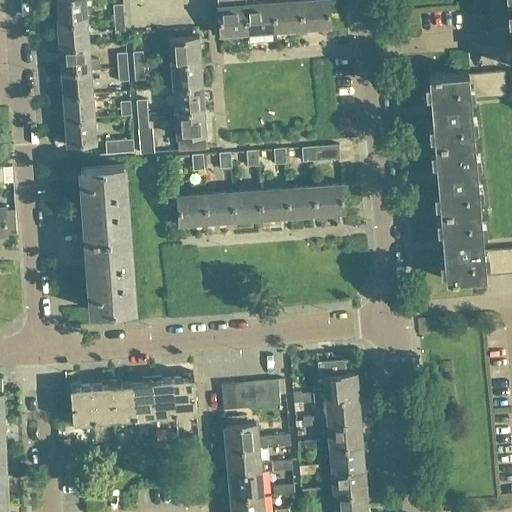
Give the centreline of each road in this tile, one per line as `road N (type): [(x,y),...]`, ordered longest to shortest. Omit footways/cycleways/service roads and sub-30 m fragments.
road 1 (residential): [(41,351),(393,322)]
road 2 (residential): [(41,351),(14,0)]
road 3 (residential): [(392,313),(370,49)]
road 4 (residential): [(409,511),(393,322)]
road 5 (residential): [(370,49),(496,39),(493,0)]
road 6 (residential): [(49,511),(41,351)]
road 7 (residential): [(392,313),(511,302)]
